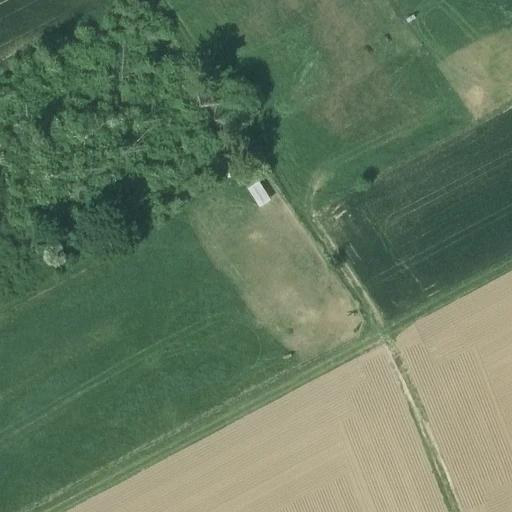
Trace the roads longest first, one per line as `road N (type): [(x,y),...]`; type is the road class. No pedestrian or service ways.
road 1 (track): [(455,511),(386,336),(56,511)]
road 2 (track): [(155,0),(386,336),(511,263)]
